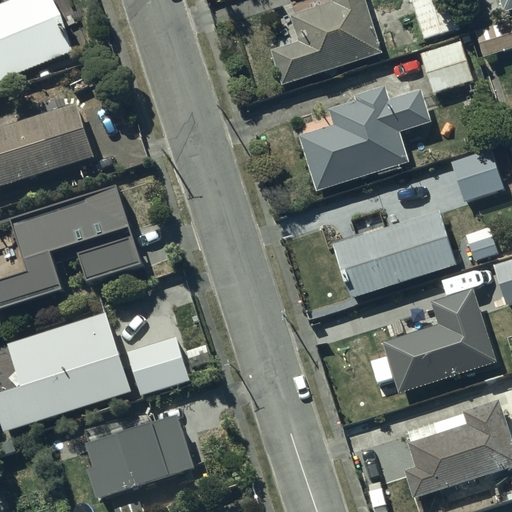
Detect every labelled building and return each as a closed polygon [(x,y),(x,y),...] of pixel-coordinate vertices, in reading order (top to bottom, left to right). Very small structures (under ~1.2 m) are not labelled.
[(50,0),(17,0),(0,7),(0,86),(73,56),(50,0)] [(271,53),(281,88),(382,56),(364,0),(330,0),(332,5),(290,18),(298,45),(271,53)] [(448,0),(416,0),(410,2),(423,42),(458,31),(448,0)] [(511,0),(498,0),(503,14),(511,11),(511,0)] [(511,22),(475,34),(482,60),(511,50),(511,22)] [(461,44),(421,56),(433,95),(473,83),(461,44)] [(333,127),(298,138),(316,195),(409,166),(400,135),(430,126),(421,94),(390,104),(386,89),(354,99),(355,103),(328,111),(333,127)] [(78,105),(0,130),(0,190),(95,159),(78,105)] [(490,153),(450,166),(462,204),(502,192),(490,153)] [(53,249),(131,224),(118,181),(11,215),(28,268),(0,276),(0,305),(64,285),(53,249)] [(439,215),(332,249),(348,301),(455,267),(439,215)] [(492,229),(465,238),(474,265),(500,257),(492,229)] [(90,281),(143,263),(132,233),(80,250),(90,281)] [(511,260),(493,267),(506,309),(511,307),(511,260)] [(381,347),(397,397),(495,365),(472,294),(432,307),(439,328),(381,347)] [(0,400),(0,431),(2,437),(131,396),(106,317),(6,349),(21,394),(0,400)] [(189,317),(172,323),(181,348),(198,342),(189,317)] [(177,339),(127,355),(140,400),(191,385),(177,339)] [(403,471),(412,500),(511,467),(511,445),(498,402),(462,414),(462,415),(434,424),(437,436),(407,446),(414,467),(403,471)] [(85,433),(89,447),(85,448),(93,473),(86,475),(94,504),(194,473),(177,420),(158,426),(156,418),(140,423),(138,416),(85,433)]
